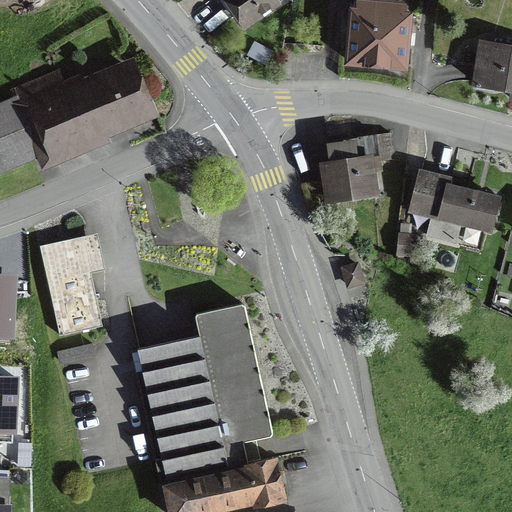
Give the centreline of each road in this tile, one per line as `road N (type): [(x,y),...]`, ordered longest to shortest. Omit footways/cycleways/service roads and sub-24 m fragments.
road 1 (tertiary): [(372,511),(268,179),(233,118)]
road 2 (residential): [(233,118),(352,101),(511,139)]
road 3 (residential): [(233,118),(0,213)]
road 4 (tertiary): [(233,118),(136,0)]
